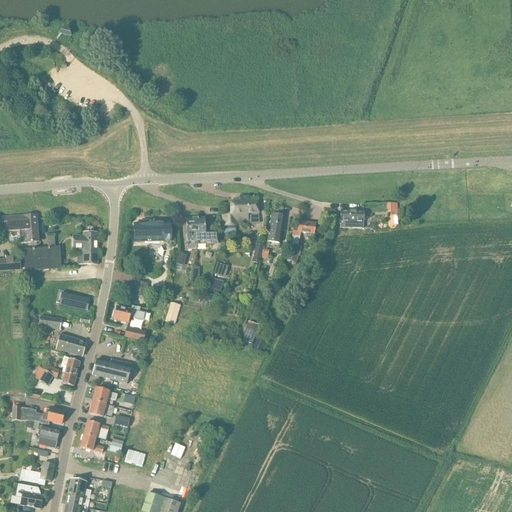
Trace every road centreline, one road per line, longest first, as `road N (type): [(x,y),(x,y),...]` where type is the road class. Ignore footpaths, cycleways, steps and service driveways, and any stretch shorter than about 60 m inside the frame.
road 1 (unclassified): [(56,511),(108,278),(114,188)]
road 2 (unclassified): [(436,167),(114,188)]
